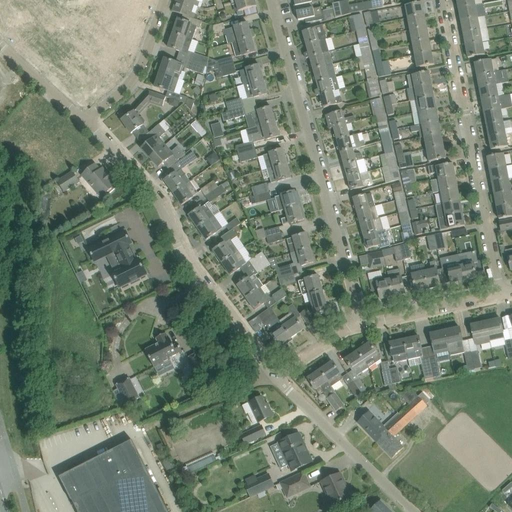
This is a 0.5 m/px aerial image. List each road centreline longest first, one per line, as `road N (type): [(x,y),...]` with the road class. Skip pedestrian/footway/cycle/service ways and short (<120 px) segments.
road 1 (residential): [(360,324),(270,0)]
road 2 (residential): [(275,375),(191,268),(152,195),(85,120)]
road 3 (residential): [(500,294),(444,0)]
road 4 (residential): [(413,511),(275,375)]
road 5 (residential): [(85,120),(136,72),(162,0)]
road 6 (residential): [(360,324),(500,294)]
